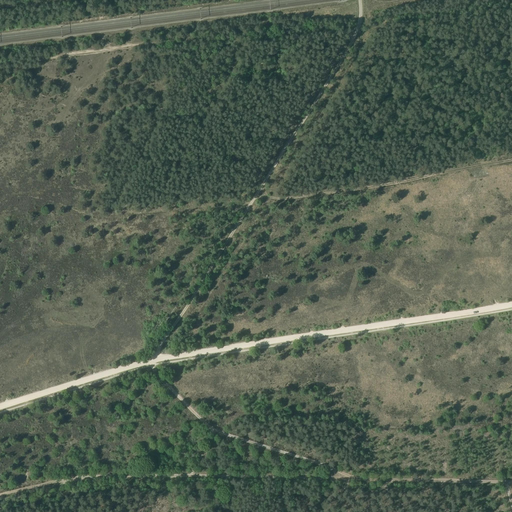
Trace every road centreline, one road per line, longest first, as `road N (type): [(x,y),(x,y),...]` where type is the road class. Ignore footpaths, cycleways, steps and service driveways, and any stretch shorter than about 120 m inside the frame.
road 1 (track): [(357,27),(157,360)]
road 2 (unclassified): [(157,360),(511,304)]
road 3 (track): [(213,428),(254,415),(430,429),(511,422)]
road 4 (track): [(255,196),(396,183),(511,160)]
road 5 (track): [(348,477),(511,482)]
road 6 (track): [(193,481),(348,477)]
road 7 (unclassified): [(0,408),(148,362)]
road 8 (track): [(348,477),(213,428)]
road 9 (track): [(56,480),(88,474),(193,481)]
